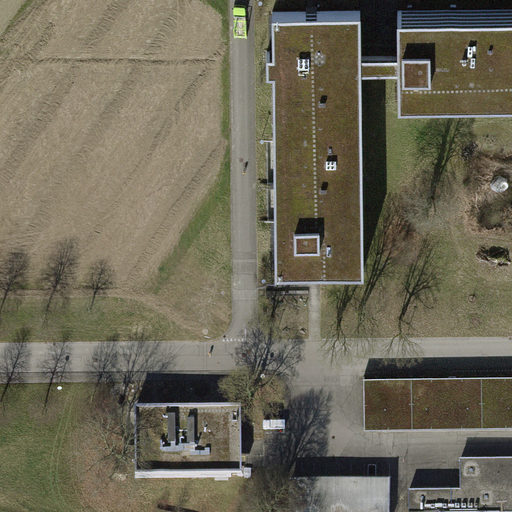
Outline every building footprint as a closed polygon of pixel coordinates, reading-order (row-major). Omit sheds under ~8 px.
[(511,8),(397,10),(397,50),(359,50),(359,67),(398,66),(398,97),(511,96),(511,8)] [(358,10),(272,10),(273,52),(265,52),(266,68),(273,67),(275,271),(361,270),(359,67),(359,50),(358,10)] [(511,372),(362,374),(363,405),(378,405),(511,403),(511,372)] [(511,403),(378,405),(378,427),(511,425),(511,403)] [(363,427),(378,427),(378,405),(363,405),(363,427)] [(228,411),(136,411),(136,475),(229,474),(228,411)] [(456,491),(408,491),(408,511),(511,511),(511,458),(456,460),(456,491)] [(388,511),(388,480),(288,479),(287,511),(388,511)]
